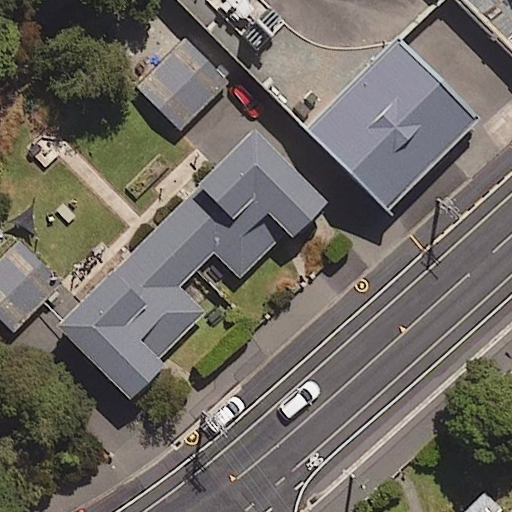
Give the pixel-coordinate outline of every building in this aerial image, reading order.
[(511,0),(454,0),(511,58),(511,0)] [(232,77),(179,26),(127,80),(180,131),(232,77)] [(475,124),(397,48),(311,135),(389,212),(475,124)] [(213,257),(238,283),(282,238),(291,248),(331,207),(252,129),(55,329),(135,407),(164,377),(154,368),(204,317),(178,292),(186,284),(197,290),(207,286),(210,275),(204,266),(213,257)] [(58,289),(0,233),(0,320),(14,334),(58,289)] [(483,511),(475,503),(465,511),(483,511)]
